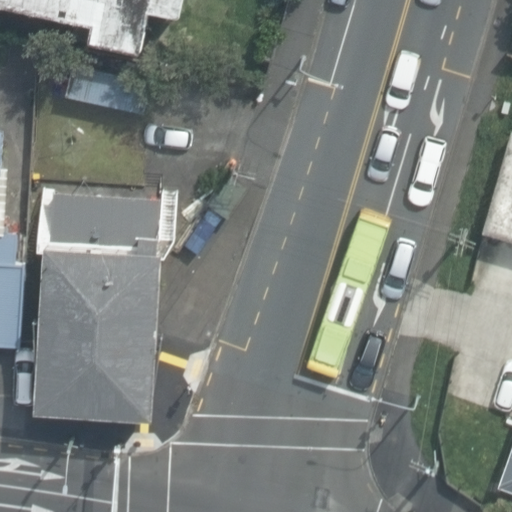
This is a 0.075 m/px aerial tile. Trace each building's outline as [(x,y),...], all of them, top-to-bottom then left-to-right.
[(8,0),(101,21),(98,37),(151,50),(159,7),(190,13),(192,0),(8,0)] [(55,62),(51,98),(134,106),(138,70),(55,62)] [(0,344),(26,346),(31,260),(22,260),(23,231),(15,231),(19,163),(7,162),(9,126),(0,125),(0,344)] [(511,236),(511,140),(489,230),(511,236)] [(59,188),(45,406),(163,413),(174,246),(164,246),(167,195),(59,188)] [(511,453),(503,480),(511,483),(511,453)]
